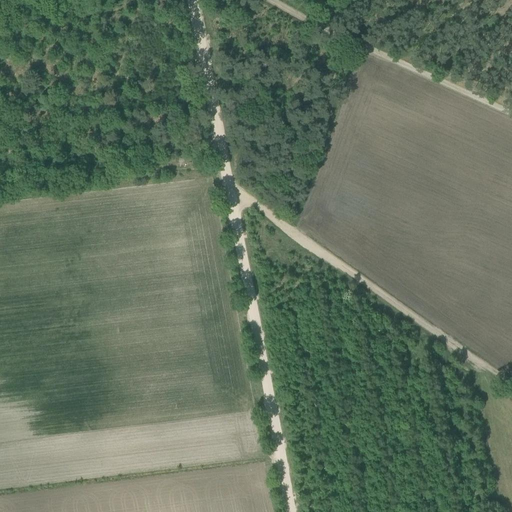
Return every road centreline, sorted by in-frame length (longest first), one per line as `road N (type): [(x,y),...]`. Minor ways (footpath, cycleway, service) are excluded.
road 1 (track): [(218,172),(511,388)]
road 2 (track): [(287,511),(218,172)]
road 3 (track): [(265,0),(511,109)]
road 4 (track): [(218,172),(193,0)]
